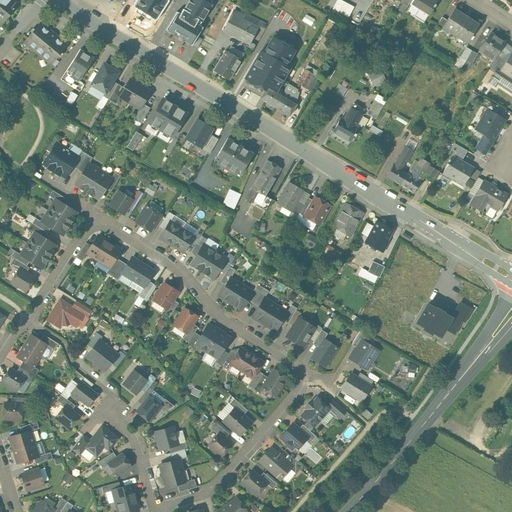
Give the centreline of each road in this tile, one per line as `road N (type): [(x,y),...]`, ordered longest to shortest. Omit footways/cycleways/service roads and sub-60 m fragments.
road 1 (residential): [(164,511),(222,479),(303,383),(299,368),(227,319),(170,262),(96,217),(0,358)]
road 2 (secondary): [(511,277),(62,0)]
road 3 (tertiary): [(349,511),(511,312)]
road 4 (residential): [(115,402),(107,414),(135,439),(164,511)]
